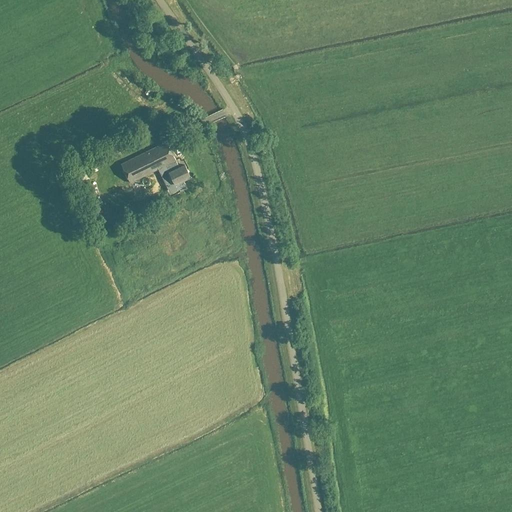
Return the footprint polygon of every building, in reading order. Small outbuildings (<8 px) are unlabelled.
[(143,98),(153,102),(157,94),(146,89),(143,98)] [(122,141),(106,149),(111,160),(128,152),(122,141)] [(168,173),(174,185),(190,178),(184,166),(178,169),(174,161),(175,161),(166,143),(120,165),(129,184),(165,166),(169,173),(168,173)] [(92,156),(85,158),(91,169),(97,167),(92,156)] [(113,194),(116,179),(101,175),(98,190),(113,194)] [(203,191),(201,178),(193,180),(195,193),(203,191)]
